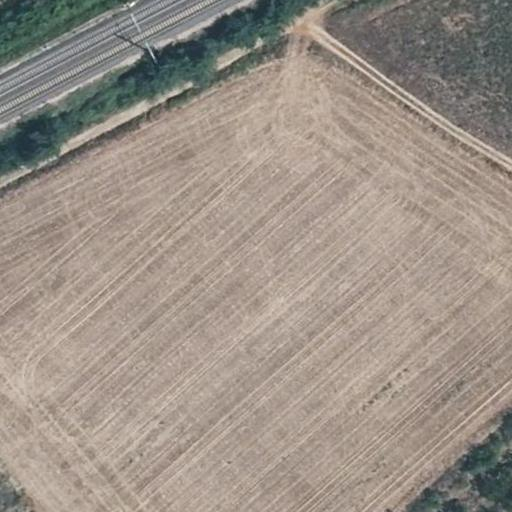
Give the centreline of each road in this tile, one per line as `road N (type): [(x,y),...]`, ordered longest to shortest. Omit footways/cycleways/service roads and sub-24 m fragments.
road 1 (track): [(0,191),(297,21)]
road 2 (track): [(511,168),(297,21)]
